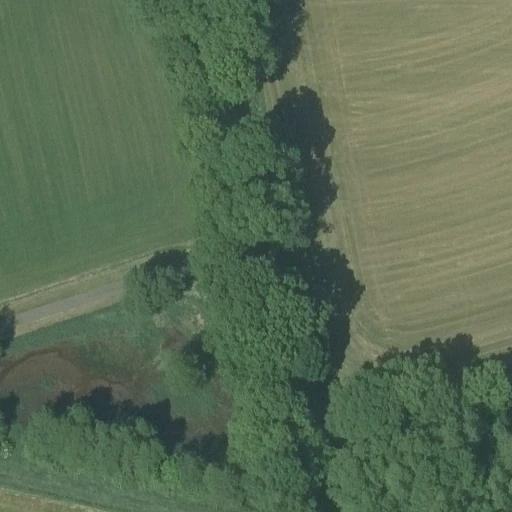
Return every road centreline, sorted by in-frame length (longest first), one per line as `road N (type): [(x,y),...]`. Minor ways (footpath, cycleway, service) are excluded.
road 1 (unclassified): [(292,432),(203,0)]
road 2 (unknown): [(255,252),(0,322)]
road 3 (unclassified): [(292,432),(511,383)]
